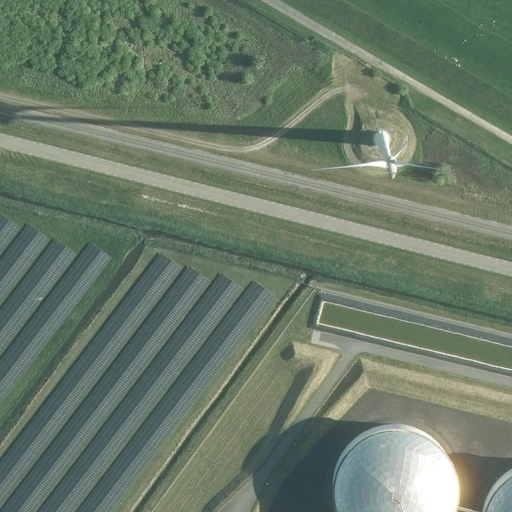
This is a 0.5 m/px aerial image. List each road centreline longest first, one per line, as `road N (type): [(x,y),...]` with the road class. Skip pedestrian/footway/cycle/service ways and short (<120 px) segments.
road 1 (unclassified): [(511,269),(0,141)]
road 2 (track): [(0,97),(233,150),(263,144),(347,88)]
